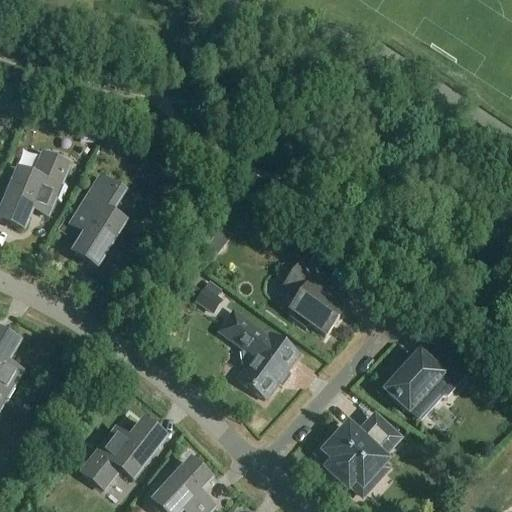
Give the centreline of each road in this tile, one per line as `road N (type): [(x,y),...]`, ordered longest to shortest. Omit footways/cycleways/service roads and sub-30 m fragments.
road 1 (residential): [(257,472),(214,425),(135,362),(0,285)]
road 2 (residential): [(257,472),(401,313)]
